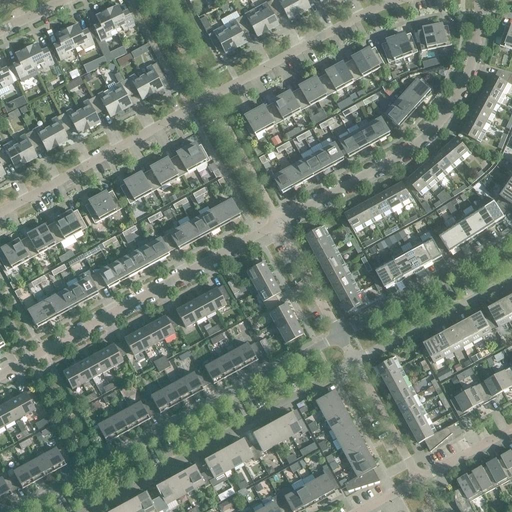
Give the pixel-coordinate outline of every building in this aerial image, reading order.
[(277,12),(271,0),(262,5),(264,10),(258,13),(267,31),(278,25),(272,14),(277,12)] [(271,0),(277,12),(282,9),(288,20),(299,14),(291,0),(271,0)] [(291,0),(299,14),(309,8),(305,0),(291,0)] [(225,5),(219,8),(222,14),(228,10),(225,5)] [(117,6),(106,11),(115,29),(121,26),(124,30),(134,26),(127,11),(121,14),(117,6)] [(115,29),(106,11),(96,16),(99,24),(94,27),(101,42),(110,37),(109,32),(115,29)] [(248,13),(239,18),(246,29),(251,26),(257,37),(267,31),(258,13),(252,17),(248,13)] [(204,17),(199,20),(202,26),(207,23),(204,17)] [(246,29),(239,18),(230,23),(232,27),(226,31),(236,48),(246,43),(240,32),(246,29)] [(77,25),(66,30),(75,48),(81,45),(84,49),(93,45),(86,30),(81,33),(77,25)] [(441,25),(437,25),(431,26),(436,49),(451,46),(447,26),(441,27),(441,25)] [(436,49),(431,26),(422,28),(422,31),(417,32),(417,33),(413,34),(416,43),(419,43),(421,52),(436,49)] [(499,46),(511,49),(511,28),(506,26),(499,46)] [(75,48),(66,30),(55,35),(59,43),(53,46),(60,61),(70,56),(69,51),(75,48)] [(225,54),(236,48),(226,31),(220,34),(217,30),(208,35),(214,46),(219,43),(225,54)] [(403,34),(399,35),(394,37),(402,58),(417,53),(414,44),(416,43),(413,34),(410,35),(410,34),(404,36),(403,34)] [(402,58),(394,37),(385,40),(386,43),(381,45),(388,64),(402,58)] [(148,43),(139,47),(143,54),(148,51),(146,48),(149,46),(148,43)] [(37,44),(26,49),(34,67),(41,64),(44,69),(53,64),(46,49),(40,52),(37,44)] [(123,46),(117,49),(120,56),(126,53),(123,46)] [(374,48),(369,51),(368,49),(360,53),(371,73),(384,66),(374,48)] [(34,67),(26,49),(15,54),(19,62),(13,65),(20,80),(29,75),(28,70),(34,67)] [(371,73),(360,53),(351,58),(352,60),(348,62),(357,80),(371,73)] [(123,56),(117,59),(120,66),(127,63),(123,56)] [(357,80),(348,62),(343,65),(341,63),(333,67),(344,87),(357,80)] [(148,73),(142,76),(152,94),(163,88),(157,77),(162,74),(156,63),(147,68),(148,73)] [(344,87),(333,67),(325,72),(326,74),(321,77),(331,95),(344,87)] [(0,83),(3,88),(13,83),(6,68),(0,70),(0,83)] [(511,74),(499,71),(496,77),(492,75),(487,85),(506,95),(511,85),(508,83),(511,76),(511,74)] [(90,73),(83,76),(87,82),(93,79),(90,73)] [(115,76),(119,84),(115,86),(117,90),(111,94),(120,111),(131,106),(125,95),(130,92),(124,81),(120,73),(115,76)] [(133,76),(124,81),(130,92),(136,89),(142,100),(152,94),(142,76),(136,80),(133,76)] [(331,95),(321,77),(316,79),(315,77),(307,82),(318,102),(331,95)] [(416,80),(408,89),(422,102),(430,93),(416,80)] [(73,81),(66,85),(69,91),(77,87),(73,81)] [(50,82),(45,85),(48,91),(53,89),(50,82)] [(318,102),(307,82),(299,86),(300,88),(295,91),(305,109),(318,102)] [(506,95),(487,85),(482,94),(501,105),(506,95)] [(422,102),(408,89),(400,97),(415,110),(422,102)] [(305,109),(295,91),(290,94),(289,92),(280,96),(291,116),(305,109)] [(102,93),(93,98),(99,109),(104,106),(110,117),(120,111),(111,94),(105,97),(102,93)] [(501,105),(482,94),(477,104),(496,114),(501,105)] [(22,95),(17,98),(21,107),(27,104),(22,95)] [(291,116),(280,96),(272,101),(273,103),(268,106),(278,124),(291,116)] [(415,110),(400,97),(393,106),(407,119),(415,110)] [(99,109),(93,98),(84,103),(85,108),(79,111),(89,129),(99,123),(93,112),(99,109)] [(8,102),(3,104),(7,113),(12,111),(8,102)] [(496,114),(477,104),(472,113),(491,124),(496,114)] [(278,124),(268,106),(263,108),(262,106),(254,111),(265,131),(278,124)] [(407,119),(393,106),(385,115),(399,128),(407,119)] [(70,110),(61,115),(67,126),(72,123),(78,134),(89,129),(79,111),(73,114),(70,110)] [(265,131),(254,111),(244,116),(246,120),(244,121),(248,127),(246,128),(251,138),(265,131)] [(491,124),(472,113),(467,123),(486,133),(491,124)] [(67,126),(61,115),(52,120),(54,125),(48,128),(57,146),(68,140),(62,129),(67,126)] [(380,119),(369,124),(379,141),(389,135),(380,119)] [(486,133),(467,123),(461,133),(480,143),(486,133)] [(379,141),(369,124),(359,130),(369,147),(379,141)] [(38,128),(30,133),(36,144),(41,141),(47,152),(57,146),(48,128),(42,132),(38,128)] [(369,147),(359,130),(349,135),(359,152),(369,147)] [(290,131),(284,134),(287,139),(293,136),(290,131)] [(36,144),(30,133),(21,137),(22,142),(16,146),(26,163),(36,157),(30,146),(36,144)] [(276,135),(270,139),(274,146),(280,143),(276,135)] [(359,152),(349,135),(339,141),(348,158),(359,152)] [(458,137),(449,145),(463,161),(472,154),(458,137)] [(185,149),(196,169),(198,173),(199,172),(205,168),(207,167),(207,165),(206,163),(209,161),(204,151),(202,152),(199,146),(197,147),(195,143),(185,149)] [(334,144),(323,150),(332,166),(343,161),(334,144)] [(7,145),(0,148),(0,153),(4,161),(9,158),(15,169),(26,163),(16,146),(10,149),(7,145)] [(463,161),(449,145),(441,152),(455,168),(463,161)] [(196,169),(185,149),(180,151),(181,153),(173,158),(183,176),(196,169)] [(332,166),(323,150),(313,155),(322,172),(332,166)] [(455,168),(441,152),(433,159),(447,175),(455,168)] [(322,172),(313,155),(303,160),(312,177),(322,172)] [(183,176),(173,158),(164,163),(163,160),(158,163),(169,183),(183,176)] [(447,175),(433,159),(424,166),(438,182),(447,175)] [(312,177),(303,160),(293,166),(302,183),(312,177)] [(169,183),(158,163),(154,166),(155,168),(146,172),(156,190),(169,183)] [(302,183),(293,166),(283,171),(292,188),(302,183)] [(438,182),(424,166),(416,173),(430,189),(438,182)] [(292,188),(283,171),(273,177),(282,194),(292,188)] [(481,171),(476,176),(478,179),(484,174),(481,171)] [(156,190),(146,172),(138,177),(137,175),(132,177),(143,197),(156,190)] [(430,189),(416,173),(408,180),(422,196),(430,189)] [(478,179),(476,176),(470,181),(472,184),(478,179)] [(143,197),(132,177),(127,180),(129,182),(120,187),(129,205),(143,197)] [(402,183),(393,188),(403,207),(413,202),(402,183)] [(511,190),(504,185),(498,194),(503,198),(499,201),(509,210),(511,206),(511,190)] [(403,207),(393,188),(383,193),(393,212),(403,207)] [(181,190),(176,193),(179,198),(184,195),(181,190)] [(102,194),(97,196),(108,216),(122,209),(112,191),(103,196),(102,194)] [(393,212),(383,193),(374,199),(384,218),(393,212)] [(108,216),(97,196),(92,199),(93,201),(85,206),(94,224),(108,216)] [(384,218),(374,199),(364,204),(375,223),(384,218)] [(493,199),(484,205),(496,223),(505,217),(504,215),(509,210),(499,201),(497,204),(493,199)] [(231,200),(220,206),(229,223),(240,217),(231,200)] [(446,205),(449,211),(454,207),(451,202),(446,205)] [(375,223),(364,204),(355,209),(365,228),(375,223)] [(496,223),(484,205),(475,211),(486,229),(496,223)] [(229,223),(220,206),(210,211),(219,228),(229,223)] [(365,228),(355,209),(345,214),(355,233),(365,228)] [(67,213),(62,216),(73,236),(86,228),(77,210),(68,215),(67,213)] [(219,228),(210,211),(200,217),(209,234),(219,228)] [(486,229),(475,211),(466,217),(477,235),(486,229)] [(73,236),(62,216),(57,218),(58,220),(50,225),(60,243),(73,236)] [(209,234),(200,217),(190,222),(199,239),(209,234)] [(477,235),(466,217),(457,223),(468,241),(477,235)] [(199,239),(190,222),(180,228),(189,245),(199,239)] [(468,241),(457,223),(448,228),(459,247),(468,241)] [(60,243),(50,225),(41,230),(40,228),(36,230),(47,250),(60,243)] [(306,236),(311,246),(330,236),(325,226),(306,236)] [(189,245),(180,228),(165,236),(170,247),(175,244),(179,250),(189,245)] [(459,247),(448,228),(438,234),(440,238),(437,240),(444,252),(448,250),(450,253),(459,247)] [(47,250),(36,230),(31,233),(32,235),(24,239),(33,257),(47,250)] [(394,235),(397,242),(407,237),(403,230),(394,235)] [(384,241),(388,247),(397,242),(394,235),(384,241)] [(170,247),(165,236),(149,245),(158,261),(169,256),(165,249),(170,247)] [(335,245),(330,236),(311,246),(316,255),(335,245)] [(432,238),(423,243),(433,262),(443,257),(441,253),(444,252),(437,240),(434,241),(432,238)] [(33,257),(24,239),(15,244),(14,242),(9,245),(20,265),(33,257)] [(136,245),(139,250),(148,267),(158,261),(149,245),(146,239),(136,245)] [(384,241),(377,245),(380,251),(388,247),(384,241)] [(433,262),(423,243),(413,248),(423,267),(433,262)] [(20,265),(9,245),(5,247),(6,249),(0,252),(0,259),(7,272),(20,265)] [(340,255),(335,245),(316,255),(321,265),(340,255)] [(377,252),(374,247),(369,250),(372,255),(377,252)] [(423,267),(413,248),(404,253),(414,272),(423,267)] [(71,250),(65,253),(69,259),(74,256),(71,250)] [(116,256),(119,261),(128,278),(138,272),(129,256),(126,250),(116,256)] [(148,267),(139,250),(129,256),(138,272),(148,267)] [(65,253),(58,257),(61,263),(68,259),(65,253)] [(414,272),(404,253),(394,259),(404,277),(414,272)] [(345,264),(340,255),(321,265),(326,274),(345,264)] [(404,277),(394,259),(385,264),(395,283),(404,277)] [(128,278),(119,261),(109,266),(118,283),(128,278)] [(246,271),(252,282),(269,272),(263,262),(246,271)] [(351,274),(345,264),(326,274),(332,284),(351,274)] [(395,283),(385,264),(375,269),(385,288),(395,283)] [(118,283),(109,266),(100,272),(99,271),(94,271),(92,272),(102,290),(107,287),(108,289),(118,283)] [(75,278),(78,283),(88,300),(98,294),(86,272),(75,278)] [(274,282),(269,272),(252,282),(257,292),(274,282)] [(356,283),(351,274),(332,284),(337,293),(356,283)] [(233,280),(227,283),(230,289),(236,286),(233,280)] [(280,293),(274,282),(257,292),(266,308),(278,301),(275,296),(280,293)] [(88,300),(78,283),(68,289),(78,306),(88,300)] [(361,292),(356,283),(337,293),(342,303),(361,292)] [(56,290),(58,294),(68,311),(78,306),(68,289),(66,284),(56,290)] [(216,288),(206,294),(215,311),(226,306),(224,301),(229,298),(222,286),(217,289),(216,288)] [(239,292),(236,286),(230,289),(233,295),(239,292)] [(366,302),(361,292),(342,303),(347,313),(366,302)] [(68,311),(58,294),(48,300),(58,317),(68,311)] [(215,311),(206,294),(196,300),(205,317),(215,311)] [(36,302),(38,305),(48,322),(58,317),(48,300),(46,296),(45,296),(37,300),(36,302)] [(511,320),(511,305),(508,298),(498,303),(509,322),(511,320)] [(205,317),(196,300),(186,305),(195,322),(205,317)] [(281,306),(278,301),(266,308),(274,324),(292,314),(286,304),(281,306)] [(509,322),(498,303),(488,308),(499,328),(509,322)] [(48,322),(38,305),(28,311),(37,328),(48,322)] [(195,322),(186,305),(175,311),(176,311),(170,314),(177,327),(183,324),(185,328),(195,322)] [(481,312),(473,316),(471,318),(482,337),(492,332),(481,312)] [(177,327),(170,314),(165,317),(154,322),(164,340),(174,334),(172,330),(177,327)] [(297,324),(292,314),(274,324),(280,334),(297,324)] [(482,337),(471,318),(462,323),(473,342),(482,337)] [(164,340),(154,322),(144,328),(154,345),(164,340)] [(473,342),(462,323),(452,328),(463,347),(473,342)] [(303,334),(297,324),(280,334),(285,344),(303,334)] [(217,325),(212,328),(215,334),(220,331),(217,325)] [(154,345),(144,328),(134,333),(144,351),(154,345)] [(215,334),(212,328),(206,331),(209,337),(215,334)] [(463,347),(452,328),(443,333),(454,353),(463,347)] [(144,351),(134,333),(124,339),(124,340),(119,342),(126,355),(131,352),(133,356),(144,351)] [(454,353),(443,333),(433,338),(444,358),(454,353)] [(221,334),(216,337),(219,342),(224,339),(221,334)] [(219,342),(216,337),(210,340),(213,345),(219,342)] [(444,358),(433,338),(424,344),(426,349),(423,351),(427,358),(430,356),(434,363),(444,358)] [(265,339),(259,342),(262,348),(268,345),(265,339)] [(126,355),(119,342),(114,345),(113,345),(103,350),(112,368),(123,362),(120,358),(126,355)] [(247,344),(236,349),(246,367),(257,361),(257,360),(256,360),(256,359),(261,356),(254,343),(249,346),(247,344)] [(271,350),(268,345),(262,348),(266,353),(271,350)] [(246,367),(236,349),(226,355),(235,373),(246,367)] [(112,368),(103,350),(93,356),(102,373),(112,368)] [(478,353),(473,356),(476,362),(481,359),(478,353)] [(235,373),(226,355),(215,361),(225,378),(235,373)] [(102,373),(93,356),(83,361),(92,379),(102,373)] [(165,356),(159,359),(162,365),(167,361),(165,356)] [(377,367),(383,377),(401,367),(396,357),(377,367)] [(162,365),(159,359),(153,362),(156,368),(162,365)] [(92,379),(83,361),(73,367),(82,384),(92,379)] [(170,367),(167,361),(162,365),(165,370),(170,367)] [(225,378),(215,361),(204,367),(206,370),(200,373),(207,385),(213,382),(213,384),(213,385),(225,378)] [(462,369),(459,364),(454,367),(457,372),(462,369)] [(165,370),(162,365),(156,368),(159,373),(165,370)] [(82,384),(73,367),(62,373),(72,390),(82,384)] [(406,376),(401,367),(383,377),(388,387),(406,376)] [(453,374),(449,367),(436,375),(440,382),(453,374)] [(511,372),(510,368),(495,376),(503,392),(511,386),(511,372)] [(207,385),(200,373),(195,376),(193,373),(183,379),(192,396),(204,390),(203,389),(203,390),(202,388),(207,385)] [(412,386),(406,376),(388,387),(393,396),(412,386)] [(456,376),(451,379),(454,385),(460,383),(456,376)] [(503,392),(495,376),(480,384),(490,402),(495,399),(494,397),(503,392)] [(192,396),(183,379),(172,385),(182,402),(192,396)] [(114,382),(108,385),(111,390),(117,387),(114,382)] [(490,402),(480,384),(465,392),(474,408),(483,403),(484,405),(490,402)] [(111,390),(108,385),(103,388),(106,393),(111,390)] [(182,402),(172,385),(161,390),(171,408),(182,402)] [(417,395),(412,386),(393,396),(398,405),(417,395)] [(25,393),(15,398),(25,416),(35,410),(33,406),(38,403),(31,390),(26,393),(25,393)] [(171,408),(161,390),(151,396),(152,399),(147,402),(154,415),(159,412),(160,413),(159,414),(160,414),(171,408)] [(315,401),(321,411),(339,401),(334,391),(315,401)] [(114,392),(108,395),(111,401),(117,398),(114,392)] [(474,408),(465,392),(450,401),(460,418),(466,415),(465,413),(474,408)] [(94,393),(88,396),(91,401),(97,398),(94,393)] [(111,401),(108,395),(103,399),(106,404),(111,401)] [(422,405),(417,395),(398,405),(403,415),(422,405)] [(91,401),(88,396),(83,399),(86,404),(91,401)] [(25,416),(15,398),(5,404),(14,421),(25,416)] [(344,410),(339,401),(321,411),(326,420),(344,410)] [(154,415),(147,402),(141,405),(140,402),(129,408),(138,426),(150,419),(149,419),(148,418),(154,415)] [(98,403),(92,406),(95,412),(101,409),(98,403)] [(14,421),(5,404),(0,406),(0,418),(4,427),(14,421)] [(427,414),(422,405),(403,415),(408,424),(427,414)] [(138,426),(129,408),(118,414),(128,431),(138,426)] [(350,420),(344,410),(326,420),(331,430),(350,420)] [(291,413),(281,418),(291,437),(300,431),(302,434),(308,431),(301,419),(296,422),(291,413)] [(128,431),(118,414),(108,420),(117,437),(128,431)] [(432,424),(427,414),(408,424),(414,434),(432,424)] [(51,423),(48,417),(42,421),(45,426),(51,423)] [(291,437),(281,418),(271,423),(281,442),(291,437)] [(117,437),(108,420),(97,426),(98,429),(93,432),(100,444),(105,441),(106,443),(117,437)] [(355,429),(350,420),(331,430),(336,439),(355,429)] [(281,442),(271,423),(262,428),(272,447),(281,442)] [(438,433),(432,424),(414,434),(419,444),(424,441),(424,440),(438,433)] [(448,427),(438,433),(424,440),(424,441),(431,452),(452,434),(448,427)] [(272,447),(262,428),(252,434),(257,443),(252,446),(259,458),(264,455),(263,452),(272,447)] [(360,439),(355,429),(336,439),(341,449),(360,439)] [(26,430),(21,433),(24,438),(29,435),(26,430)] [(24,438),(21,433),(15,436),(18,441),(24,438)] [(30,438),(24,441),(27,447),(33,444),(30,438)] [(242,439),(232,444),(243,463),(252,458),(254,461),(259,458),(252,446),(248,449),(242,439)] [(365,448),(360,439),(341,449),(346,458),(365,448)] [(27,447),(24,441),(18,445),(21,450),(27,447)] [(317,449),(314,443),(307,447),(310,453),(317,449)] [(243,463),(232,444),(223,450),(233,468),(243,463)] [(56,448),(45,454),(54,472),(66,465),(65,465),(64,463),(70,460),(63,448),(57,451),(56,448)] [(370,458),(365,448),(346,458),(352,468),(370,458)] [(233,468),(223,450),(213,455),(224,473),(233,468)] [(511,452),(508,455),(507,453),(501,456),(502,458),(503,458),(511,475),(511,452)] [(54,472),(45,454),(34,460),(44,477),(54,472)] [(224,473),(213,455),(204,460),(209,470),(204,472),(210,484),(216,481),(214,479),(224,473)] [(376,468),(370,458),(352,468),(357,477),(370,470),(370,471),(376,468)] [(511,475),(503,458),(502,458),(494,463),(493,461),(486,464),(487,466),(488,466),(499,486),(511,479),(511,475)] [(44,477),(34,460),(24,466),(33,483),(44,477)] [(194,465),(184,471),(194,490),(204,484),(205,487),(210,484),(204,472),(199,475),(194,465)] [(33,483),(24,466),(13,472),(14,475),(9,477),(16,490),(21,487),(22,489),(21,489),(22,489),(33,483)] [(488,466),(487,466),(479,471),(478,469),(472,472),(473,474),(485,494),(499,486),(488,466)] [(269,475),(274,472),(272,468),(270,467),(265,470),(269,475)] [(334,479),(328,468),(322,471),(324,475),(315,480),(325,499),(335,493),(329,482),(334,479)] [(357,477),(346,483),(347,483),(344,485),(345,487),(344,488),(345,488),(346,487),(348,491),(347,491),(347,492),(377,483),(370,471),(370,470),(357,477)] [(194,490),(184,471),(174,476),(185,495),(194,490)] [(473,474),(465,479),(463,477),(457,480),(462,488),(470,502),(485,494),(473,474)] [(304,486),(313,501),(315,500),(317,503),(325,499),(315,480),(312,475),(301,481),(304,486)] [(185,495),(174,476),(165,481),(175,500),(185,495)] [(16,490),(9,477),(3,481),(1,478),(0,478),(0,499),(1,501),(12,495),(12,494),(11,494),(10,493),(16,490)] [(175,500),(165,481),(155,487),(160,496),(156,499),(162,511),(167,508),(166,505),(175,500)] [(257,493),(263,490),(260,483),(254,487),(257,493)] [(313,501),(304,486),(294,492),(304,510),(312,506),(310,503),(313,501)] [(462,488),(456,491),(455,491),(455,495),(455,499),(456,503),(458,507),(459,506),(461,510),(460,510),(461,511),(474,511),(470,502),(462,488)] [(145,492),(135,497),(143,511),(152,511),(155,511),(160,511),(162,511),(156,499),(151,502),(145,492)] [(300,511),(304,510),(294,492),(284,497),(282,493),(277,495),(283,507),(288,504),(291,511),(300,511)] [(283,507),(277,495),(271,498),(274,503),(264,508),(266,511),(279,511),(278,509),(283,507)] [(143,511),(135,497),(126,503),(131,511),(143,511)] [(228,508),(230,509),(236,506),(232,499),(225,503),(228,508)] [(131,511),(126,503),(117,508),(118,511),(131,511)]
